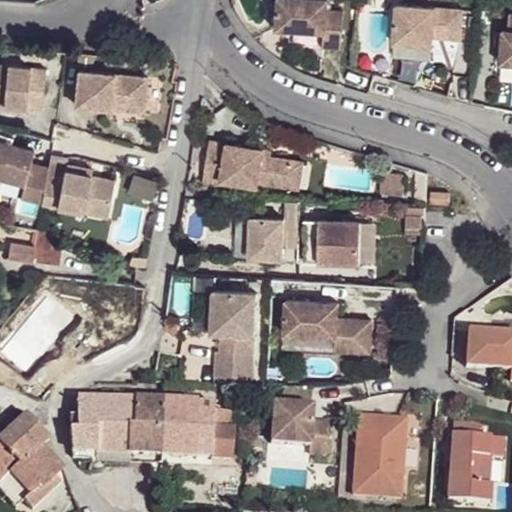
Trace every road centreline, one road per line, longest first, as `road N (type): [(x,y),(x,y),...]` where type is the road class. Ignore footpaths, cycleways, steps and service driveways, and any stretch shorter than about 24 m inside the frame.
road 1 (residential): [(113,511),(66,458),(57,411),(81,379),(151,336),(193,72),(192,27)]
road 2 (residential): [(511,207),(477,161),(285,98),(192,27)]
road 3 (unknown): [(462,402),(438,383),(440,326),(453,292),(511,217)]
road 4 (residential): [(0,23),(122,26)]
